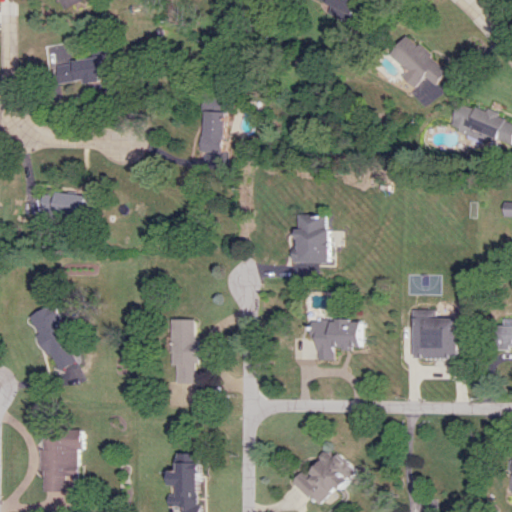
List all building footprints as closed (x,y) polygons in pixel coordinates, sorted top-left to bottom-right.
[(405,76),(418,87),(429,75),(439,84),(452,69),(411,33),(393,54),(411,69),(405,76)] [(99,56),(54,63),(57,83),(83,79),(84,83),(101,80),(100,76),(119,73),(116,56),(109,57),(107,48),(98,49),(99,56)] [(227,138),(229,97),(206,96),(204,151),(222,152),(223,138),(227,138)] [(511,146),(511,118),(468,102),(466,108),(456,104),(449,123),(511,146)] [(42,214),(84,218),(86,194),(43,191),(42,214)] [(333,262),(333,215),(302,215),(302,253),(296,253),(296,262),(333,262)] [(30,316),(49,354),(52,353),(62,372),(82,362),(53,304),(30,316)] [(417,358),(462,358),(461,317),(439,317),(439,309),(416,309),(417,358)] [(511,344),(511,317),(504,317),(503,344),(511,344)] [(178,382),(199,382),(198,318),(173,318),(174,364),(178,364),(178,382)] [(321,359),(336,359),(336,346),(365,346),(365,320),(316,319),(316,338),(321,338),(321,359)] [(83,427),(41,430),(45,492),(53,491),(54,498),(45,498),(45,511),(66,510),(64,476),(80,475),(78,449),(85,449),(83,427)] [(294,481),(320,506),(354,471),(331,449),(307,473),(304,470),(294,481)] [(200,511),(203,453),(179,452),(178,470),(171,470),(170,484),(179,484),(179,495),(169,494),(169,505),(186,506),(185,511),(200,511)]
